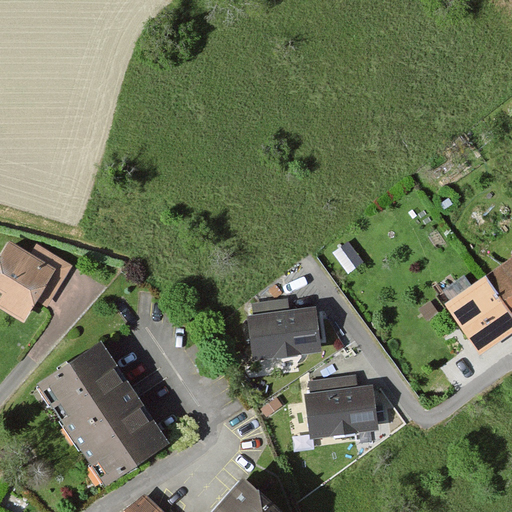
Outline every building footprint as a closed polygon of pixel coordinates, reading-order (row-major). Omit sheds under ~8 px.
[(30,254),(10,241),(0,256),(0,290),(3,293),(0,298),(0,306),(22,321),(36,299),(45,304),(70,265),(37,244),(30,254)] [(511,253),(510,255),(511,257),(485,276),(511,313),(511,253)] [(511,329),(511,313),(485,276),(445,304),(480,353),(511,329)] [(287,299),(254,302),(255,313),(251,314),(255,357),(321,351),(317,306),(287,309),(287,299)] [(37,382),(104,482),(167,441),(100,341),(37,382)] [(311,435),(377,428),(372,385),(357,387),(355,375),(310,379),(311,392),(307,393),(311,435)] [(282,511),(244,477),(211,511),(282,511)] [(162,511),(143,493),(124,511),(162,511)]
